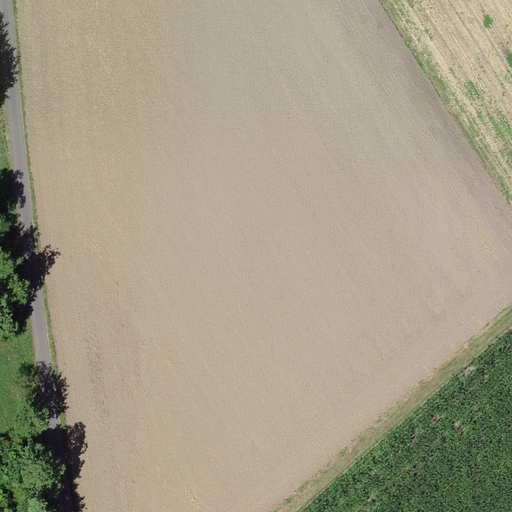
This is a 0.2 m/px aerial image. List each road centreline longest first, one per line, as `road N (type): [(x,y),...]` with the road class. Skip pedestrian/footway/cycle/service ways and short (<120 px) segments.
road 1 (track): [(4,0),(30,250),(71,511)]
road 2 (track): [(511,321),(294,511)]
